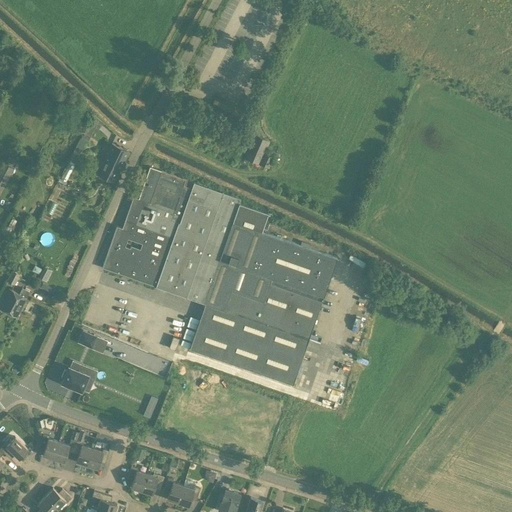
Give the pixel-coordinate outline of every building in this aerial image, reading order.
[(243,107),(217,93),(207,111),(234,125),(243,107)] [(93,114),(81,137),(80,137),(68,160),(74,163),(86,140),(88,140),(95,126),(98,128),(103,123),(99,119),(93,114)] [(197,120),(184,114),(176,130),(189,137),(197,120)] [(264,153),(269,141),(254,134),(244,158),(268,168),(273,157),(264,153)] [(111,143),(103,161),(98,159),(92,169),(97,172),(97,173),(114,181),(128,151),(111,143)] [(0,167),(0,194),(14,168),(2,163),(0,167)] [(66,181),(74,166),(69,163),(60,179),(66,181)] [(262,227),(266,229),(272,213),(238,202),(240,198),(193,181),(149,166),(138,198),(133,196),(122,227),(116,225),(101,267),(155,286),(204,303),(188,348),(292,384),(336,257),(261,231),(262,227)] [(43,266),(40,277),(48,280),(52,268),(43,266)] [(14,285),(20,274),(12,270),(7,281),(14,285)] [(22,288),(19,294),(8,288),(0,304),(0,307),(16,316),(26,297),(29,291),(22,288)] [(183,344),(189,346),(190,340),(193,329),(187,328),(183,344)] [(84,330),(79,341),(92,347),(97,336),(84,330)] [(179,338),(172,336),(168,347),(175,349),(179,338)] [(62,377),(60,382),(81,390),(88,373),(67,365),(66,369),(64,368),(60,377),(62,377)] [(151,416),(158,396),(152,394),(144,414),(151,416)] [(94,438),(111,443),(113,437),(96,432),(94,438)] [(58,441),(48,437),(49,435),(43,434),(39,446),(44,448),(42,454),(53,458),(58,441)] [(4,444),(0,447),(0,448),(4,452),(10,459),(15,454),(18,458),(27,448),(15,436),(6,445),(4,444)] [(58,441),(53,458),(64,461),(67,450),(72,452),(76,440),(71,438),(69,444),(58,441)] [(76,440),(72,452),(78,454),(76,461),(86,464),(92,447),(82,444),(82,442),(82,441),(77,440),(76,440)] [(92,447),(86,464),(97,468),(99,461),(105,463),(109,450),(103,448),(102,450),(92,447)] [(147,473),(136,470),(137,468),(131,466),(127,478),(133,480),(130,487),(141,490),(147,473)] [(214,481),(217,472),(208,469),(205,479),(214,481)] [(152,475),(147,473),(141,490),(152,493),(154,486),(159,488),(164,476),(153,472),(152,475)] [(183,485),(173,481),(174,479),(167,477),(163,490),(169,491),(167,498),(177,502),(183,485)] [(193,488),(183,485),(177,502),(188,505),(190,498),(196,500),(200,487),(194,486),(193,488)] [(44,496),(57,508),(65,501),(66,502),(71,498),(62,488),(57,493),(52,488),(44,496)] [(225,488),(221,500),(220,500),(217,510),(223,511),(235,511),(238,505),(236,505),(240,493),(225,488)] [(112,496),(99,492),(93,490),(92,496),(99,499),(96,509),(106,511),(113,511),(117,504),(110,501),(112,496)] [(53,511),(57,508),(44,496),(37,504),(42,509),(38,511),(53,511)] [(250,497),(245,511),(258,511),(262,500),(250,497)]
